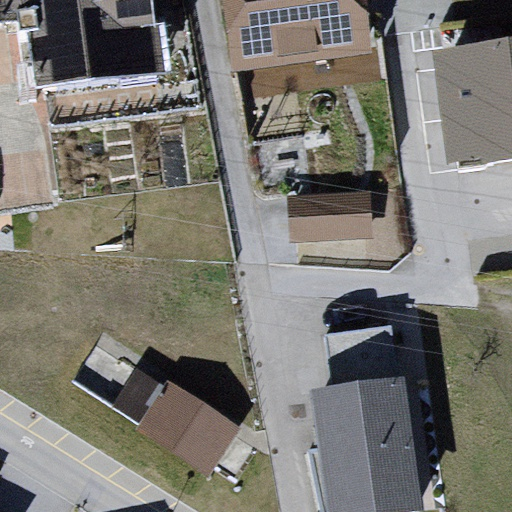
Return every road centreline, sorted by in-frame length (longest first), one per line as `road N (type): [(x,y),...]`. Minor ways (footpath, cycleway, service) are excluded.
road 1 (residential): [(298,511),(266,288),(204,0)]
road 2 (residential): [(0,432),(125,511)]
